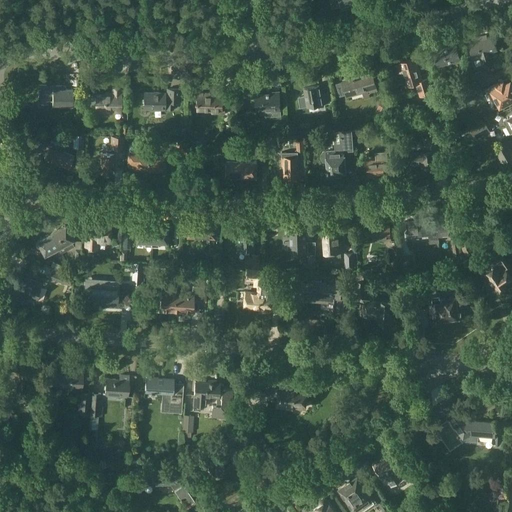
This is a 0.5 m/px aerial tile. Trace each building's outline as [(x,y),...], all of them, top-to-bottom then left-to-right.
[(331,0),(334,6),(341,4),(342,5),(343,9),(357,5),(355,0),(331,0)] [(482,36),(468,40),(473,57),(481,55),(482,59),(490,57),(489,52),(497,50),(493,36),(483,39),(482,36)] [(449,47),(434,52),(438,65),(453,61),(454,62),(461,60),(456,44),(449,46),(449,47)] [(406,86),(414,83),(418,97),(431,93),(427,79),(422,81),(415,58),(400,63),(400,64),(395,66),(397,73),(402,72),(406,86)] [(485,70),(471,75),(473,81),(487,75),(485,70)] [(347,96),(361,92),(363,99),(370,97),(368,92),(376,90),(371,71),(359,74),(360,76),(342,81),(347,96)] [(476,81),(456,91),(462,103),(482,93),(476,81)] [(503,81),(486,89),(496,108),(511,99),(511,84),(510,81),(505,84),(503,81)] [(304,88),(307,106),(329,103),(327,93),(320,94),(319,85),(304,88)] [(72,107),(72,101),(73,89),(65,89),(65,86),(39,86),(38,98),(52,98),(52,100),(52,107),(72,107)] [(89,109),(96,109),(96,112),(110,112),(110,109),(120,109),(120,95),(119,95),(120,88),(113,88),(113,95),(96,95),(96,96),(89,96),(89,109)] [(179,89),(174,89),(167,89),(167,95),(165,95),(165,94),(144,93),(143,109),(164,109),(164,108),(167,108),(167,109),(173,110),(174,103),(179,103),(179,89)] [(271,108),(272,111),(280,111),(279,92),(273,92),(273,94),(255,95),(256,109),(271,108)] [(198,93),(197,110),(215,111),(215,113),(224,113),(224,107),(222,107),(223,96),(207,95),(207,93),(198,93)] [(434,98),(424,101),(426,108),(436,105),(434,98)] [(379,104),(375,111),(384,115),(387,109),(379,104)] [(428,115),(429,130),(440,129),(438,114),(428,115)] [(511,132),(511,115),(507,118),(508,118),(503,121),(510,134),(511,132)] [(77,128),(77,127),(77,123),(66,122),(66,133),(82,133),(82,128),(77,128)] [(485,122),(471,129),(475,138),(490,131),(485,122)] [(382,135),(389,135),(388,124),(381,125),(382,135)] [(116,125),(116,136),(127,136),(127,125),(116,125)] [(363,127),(352,128),(353,137),(364,136),(363,127)] [(341,136),(341,138),(342,138),(342,144),(352,143),(351,130),(341,131),(341,136)] [(73,134),(73,146),(73,148),(83,149),(84,135),(73,134)] [(110,147),(107,150),(107,153),(101,153),(100,174),(113,174),(115,149),(123,149),(123,137),(110,136),(110,147)] [(426,137),(427,145),(428,151),(421,152),(410,153),(411,162),(422,161),(422,167),(435,166),(435,156),(436,156),(435,144),(434,136),(426,137)] [(47,140),(46,142),(45,142),(36,141),(35,148),(42,149),(48,151),(44,159),(47,159),(46,160),(50,162),(51,161),(69,169),(74,156),(63,152),(65,147),(47,140)] [(177,141),(176,154),(188,154),(189,141),(177,141)] [(128,164),(135,164),(135,169),(164,171),(164,157),(150,156),(150,150),(150,144),(146,144),(145,150),(144,150),(144,156),(136,156),(136,150),(136,149),(136,148),(135,147),(134,146),(133,146),(132,146),(131,146),(130,147),(130,148),(129,149),(128,164)] [(511,153),(511,154),(506,144),(495,149),(502,162),(511,156),(511,153)] [(346,171),(344,150),(326,151),(325,151),(324,151),(324,152),(323,152),(322,153),(322,154),(321,155),(321,156),(321,157),(322,158),(322,159),(323,160),(324,161),(325,161),(326,161),(327,161),(327,168),(327,171),(328,171),(328,175),(346,174),(346,171)] [(236,160),(227,160),(227,154),(218,153),(218,168),(226,168),(226,175),(241,176),(242,156),(236,155),(236,160)] [(242,156),(241,176),(256,176),(257,161),(248,161),(248,156),(242,156)] [(284,165),(284,177),(298,177),(298,157),(282,157),(282,165),(284,165)] [(390,174),(389,159),(364,161),(365,168),(367,168),(368,176),(390,174)] [(436,217),(436,219),(438,236),(451,234),(449,216),(436,217)] [(438,236),(436,219),(426,220),(426,218),(418,219),(418,220),(408,221),(410,234),(420,233),(420,234),(422,234),(423,238),(429,237),(429,243),(439,242),(438,236)] [(188,223),(187,238),(214,238),(215,224),(188,223)] [(378,224),(369,225),(370,239),(390,237),(389,225),(379,226),(378,224)] [(74,247),(71,241),(72,240),(65,225),(51,233),(62,253),(74,247)] [(97,250),(97,243),(109,243),(110,225),(92,225),(91,240),(86,240),(85,250),(97,250)] [(145,246),(151,247),(152,227),(136,226),(136,241),(145,242),(145,246)] [(152,227),(151,247),(158,247),(158,242),(166,242),(167,227),(152,227)] [(308,243),(305,243),(304,228),(291,229),(291,236),(284,236),(284,244),(289,244),(290,253),(300,253),(300,254),(308,254),(308,252),(308,243)] [(342,244),(338,244),(338,232),(336,232),(335,228),(323,229),(324,246),(325,254),(335,253),(335,258),(341,258),(340,253),(343,252),(342,244)] [(248,259),(248,250),(253,249),(253,239),(255,239),(255,229),(241,229),(235,229),(235,238),(241,238),(241,249),(246,249),(245,265),(252,265),(252,266),(260,266),(260,256),(253,256),(252,256),(252,259),(248,259)] [(56,256),(62,253),(51,233),(37,241),(37,242),(35,243),(34,244),(36,247),(38,248),(40,247),(44,255),(53,250),(56,256)] [(459,236),(464,252),(469,259),(478,252),(474,246),(470,247),(467,234),(459,236)] [(451,238),(453,249),(454,256),(460,255),(459,248),(457,237),(451,238)] [(214,257),(214,263),(221,263),(221,253),(214,252),(214,253),(212,253),(211,257),(214,257)] [(345,253),(345,267),(354,267),(354,253),(345,253)] [(412,254),(399,256),(401,270),(413,269),(412,254)] [(490,265),(493,268),(486,273),(498,290),(500,289),(501,290),(507,287),(506,285),(508,284),(508,283),(511,280),(511,278),(506,270),(509,267),(502,256),(490,265)] [(390,259),(389,259),(389,264),(391,264),(391,271),(398,270),(397,258),(390,259)] [(471,262),(477,271),(482,267),(476,259),(471,262)] [(132,284),(140,284),(142,264),(133,264),(132,284)] [(73,278),(76,272),(67,268),(64,273),(73,278)] [(257,287),(257,293),(246,292),(245,306),(271,308),(272,294),(273,282),(266,281),(267,269),(248,268),(246,280),(254,281),(253,287),(257,287)] [(275,269),(274,281),(282,282),(282,269),(275,269)] [(49,278),(69,285),(72,278),(62,275),(62,276),(51,272),(49,278)] [(28,297),(36,300),(41,284),(28,279),(27,282),(18,279),(14,292),(20,295),(18,300),(26,302),(28,297)] [(334,300),(333,311),(344,312),(345,296),(341,295),(341,286),(326,285),(326,284),(322,283),(322,281),(309,280),(309,284),(302,283),(301,298),(334,300)] [(427,280),(419,281),(413,282),(415,299),(430,298),(427,280)] [(98,304),(98,303),(117,305),(118,284),(106,283),(106,286),(90,285),(89,303),(98,304)] [(193,287),(192,293),(161,290),(161,293),(158,293),(157,294),(156,298),(157,300),(160,300),(160,310),(192,313),(192,302),(205,303),(205,295),(206,288),(193,287)] [(432,296),(433,303),(431,303),(433,320),(463,316),(462,308),(458,308),(457,297),(440,298),(439,295),(432,296)] [(376,315),(376,320),(393,321),(394,301),(361,299),(360,314),(376,315)] [(35,403),(36,391),(36,390),(35,390),(36,382),(36,381),(29,381),(29,372),(14,371),(13,389),(24,390),(24,393),(22,393),(22,401),(24,401),(30,401),(30,403),(35,403)] [(52,384),(58,385),(82,387),(83,372),(71,371),(71,373),(53,371),(52,384)] [(106,379),(105,394),(127,396),(129,376),(120,375),(120,380),(106,379)] [(151,392),(151,393),(153,393),(153,392),(169,393),(167,411),(181,412),(182,390),(173,389),(173,379),(146,377),(145,392),(151,392)] [(209,382),(195,381),(193,405),(206,406),(206,396),(218,396),(218,406),(212,405),(211,417),(229,419),(231,389),(219,388),(219,383),(216,383),(216,382),(209,381),(209,382)] [(260,385),(259,394),(268,395),(269,386),(260,385)] [(279,385),(277,405),(305,407),(307,387),(305,387),(303,385),(300,385),(298,387),(279,385)] [(77,414),(90,415),(91,393),(80,391),(77,414)] [(97,429),(98,416),(100,393),(91,393),(90,415),(89,428),(97,429)] [(469,435),(494,437),(495,423),(475,421),(475,418),(464,417),(464,416),(461,415),(456,408),(447,414),(463,438),(469,435)] [(183,415),(182,428),(182,431),(192,431),(193,415),(183,415)] [(224,470),(220,465),(228,459),(227,458),(230,455),(244,475),(251,470),(231,441),(224,446),(225,448),(222,451),(219,448),(220,448),(219,446),(217,447),(218,448),(202,459),(208,468),(208,469),(210,472),(213,477),(224,470)] [(382,476),(384,475),(391,485),(404,476),(401,471),(409,465),(400,452),(393,457),(390,452),(374,463),(382,476)] [(180,473),(177,473),(177,467),(167,467),(167,473),(145,474),(145,473),(143,473),(143,468),(132,468),(132,486),(145,486),(145,485),(170,485),(174,490),(179,499),(180,501),(181,501),(185,507),(194,501),(186,488),(190,486),(181,473),(180,473)] [(108,471),(107,481),(114,482),(115,472),(108,471)] [(375,502),(357,477),(351,481),(350,481),(345,484),(346,485),(339,490),(354,511),(359,507),(360,508),(361,507),(361,506),(365,503),(368,507),(375,502)] [(339,511),(335,511),(327,500),(326,499),(324,498),(323,498),(322,498),(321,498),(320,498),(319,499),(318,500),(317,501),(317,502),(317,503),(317,504),(318,505),(318,507),(313,510),(314,511),(342,511),(342,510),(339,511)] [(384,500),(378,504),(379,504),(384,511),(387,511),(390,510),(384,500)]
